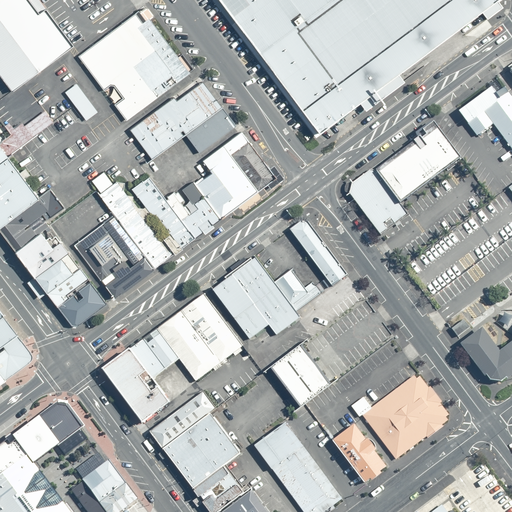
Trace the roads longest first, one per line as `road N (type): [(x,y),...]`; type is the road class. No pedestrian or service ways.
road 1 (secondary): [(68,360),(311,181)]
road 2 (residential): [(311,181),(489,422)]
road 3 (secondary): [(311,181),(511,35)]
road 4 (unclassified): [(178,0),(311,181)]
road 5 (tertiary): [(181,511),(68,360)]
road 6 (unclassified): [(370,511),(489,422)]
